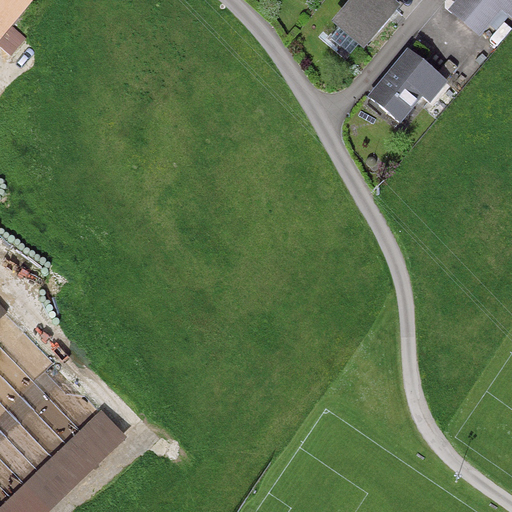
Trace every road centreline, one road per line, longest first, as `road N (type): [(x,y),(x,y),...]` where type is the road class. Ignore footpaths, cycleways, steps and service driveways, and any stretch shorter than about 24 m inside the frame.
road 1 (track): [(385,232),(407,296),(411,370),(431,436),(511,504)]
road 2 (residential): [(323,115),(420,0)]
road 3 (residential): [(233,0),(288,56),(323,115)]
road 4 (residential): [(323,115),(385,232)]
